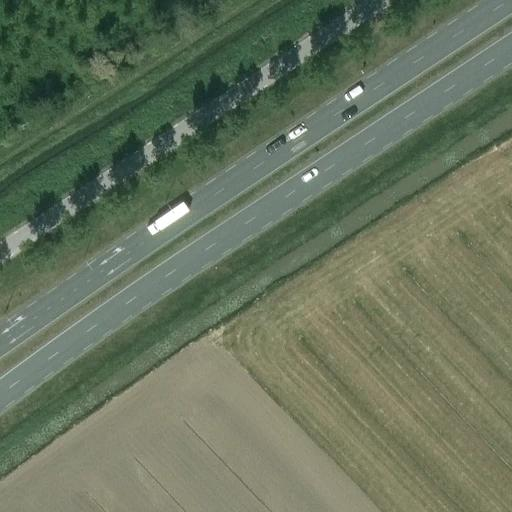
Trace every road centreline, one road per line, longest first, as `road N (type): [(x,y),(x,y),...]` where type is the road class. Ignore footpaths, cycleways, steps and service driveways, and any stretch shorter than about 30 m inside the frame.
road 1 (primary): [(0,393),(173,268),(511,45)]
road 2 (primary): [(507,0),(0,340)]
road 3 (unclassified): [(0,255),(385,0)]
